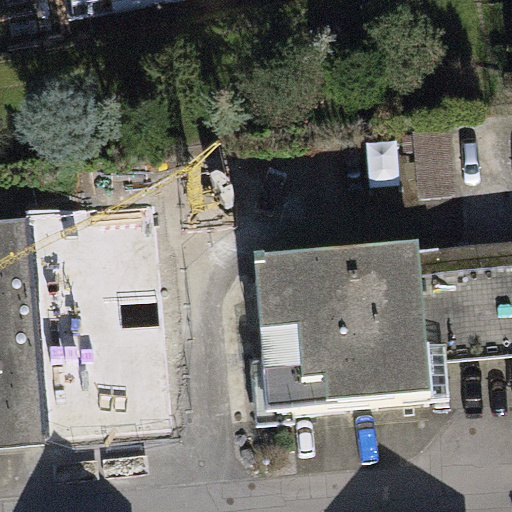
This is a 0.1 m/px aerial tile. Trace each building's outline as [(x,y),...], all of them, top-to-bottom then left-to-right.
[(86,0),(90,17),(113,12),(111,0),(86,0)] [(111,0),(113,12),(182,0),(111,0)] [(460,133),(366,138),(371,240),(465,235),(460,133)] [(27,230),(0,232),(0,441),(44,438),(44,440),(172,429),(154,206),(26,215),(27,230)] [(511,252),(257,272),(265,367),(265,368),(275,368),(278,418),(295,417),(430,406),(426,357),(446,355),(511,350),(511,252)] [(450,405),(446,355),(426,357),(430,406),(450,405)] [(296,429),(295,417),(278,418),(275,368),(265,368),(265,367),(252,368),(258,432),(296,429)]
